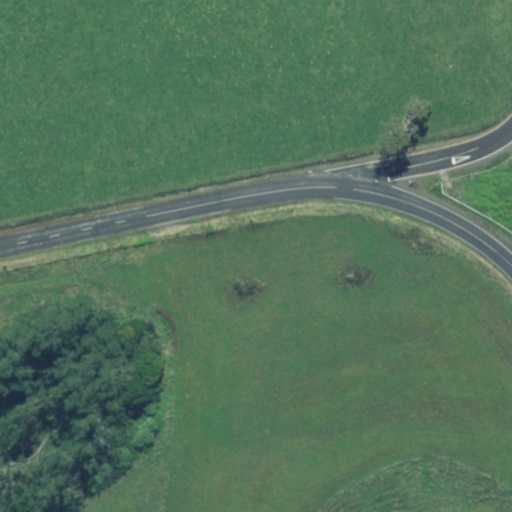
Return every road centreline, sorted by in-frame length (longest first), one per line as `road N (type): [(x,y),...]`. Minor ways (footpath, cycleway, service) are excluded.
road 1 (unclassified): [(0,246),(343,182)]
road 2 (unclassified): [(343,182),(453,225),(511,266)]
road 3 (unclassified): [(511,130),(465,156),(343,182)]
